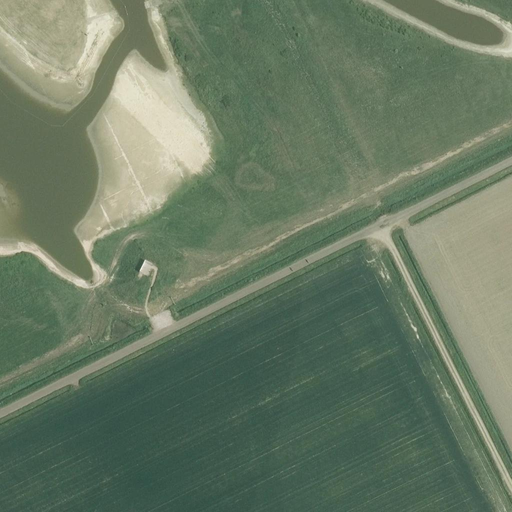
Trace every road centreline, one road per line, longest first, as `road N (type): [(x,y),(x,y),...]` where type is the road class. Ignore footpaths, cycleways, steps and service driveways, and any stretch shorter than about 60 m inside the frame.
road 1 (unclassified): [(0,414),(511,160)]
road 2 (track): [(511,495),(379,225)]
